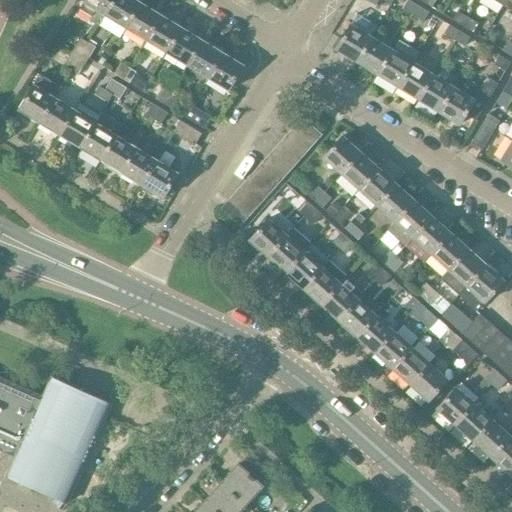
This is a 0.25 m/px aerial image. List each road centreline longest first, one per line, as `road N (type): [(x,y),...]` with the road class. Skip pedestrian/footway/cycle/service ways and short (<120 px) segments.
road 1 (residential): [(135,297),(282,54)]
road 2 (residential): [(282,54),(302,75),(511,204)]
road 3 (unclassified): [(444,511),(273,361)]
road 4 (residential): [(143,511),(273,361)]
road 5 (unclassified): [(273,361),(135,297)]
road 6 (unclassified): [(135,297),(0,240)]
